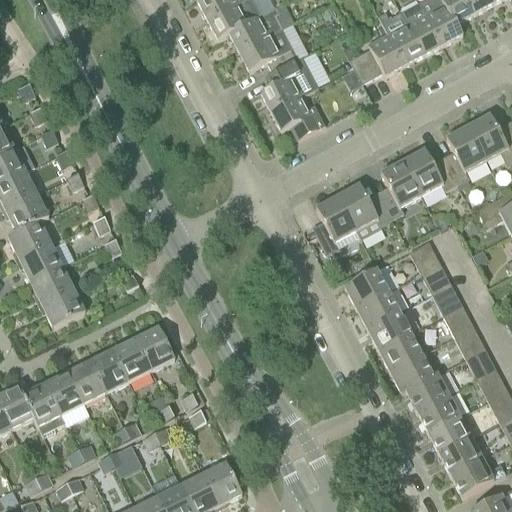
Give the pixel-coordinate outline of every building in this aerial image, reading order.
[(209,0),(196,7),(206,26),(249,3),(247,0),(209,0)] [(254,0),(249,3),(206,26),(216,45),(274,14),(266,0),(254,0)] [(428,2),(418,7),(424,19),(441,51),(460,41),(454,30),(437,0),(435,0),(434,4),(428,2)] [(462,0),(437,0),(454,30),(455,29),(457,28),(473,20),(462,0)] [(486,0),(462,0),(473,20),(491,10),(486,0)] [(486,0),(492,10),(509,0),(486,0)] [(418,7),(399,18),(422,62),(441,51),(424,19),(418,7)] [(330,11),(320,17),(324,25),(335,19),(330,11)] [(228,40),(237,58),(280,35),(273,22),(278,20),(275,14),(274,14),(216,45),(217,46),(228,40)] [(384,19),(377,23),(386,39),(403,72),(422,62),(399,18),(387,24),(384,19)] [(280,35),(237,58),(248,77),(265,68),(271,79),(300,63),(307,60),(291,29),(280,35)] [(369,54),(358,60),(371,84),(382,78),(384,82),(403,72),(386,39),(366,50),(369,54)] [(345,53),(344,58),(348,65),(358,60),(352,49),(345,53)] [(371,84),(358,60),(348,65),(351,72),(361,90),(371,84)] [(276,89),(259,98),(269,118),(302,101),(316,94),(306,75),(302,74),(300,70),(302,67),(300,63),(271,79),(276,89)] [(28,91),(17,97),(22,108),(34,102),(28,91)] [(302,101),(269,118),(280,138),(290,133),(297,146),(324,132),(313,111),(308,114),(302,101)] [(40,114),(28,120),(34,130),(34,131),(45,126),(45,125),(44,122),(40,114)] [(476,125),(465,131),(485,167),(499,160),(506,173),(511,169),(511,132),(499,140),(488,121),(477,127),(476,125)] [(455,163),(444,169),(456,191),(468,184),(464,178),(485,167),(465,131),(454,137),(455,138),(445,144),(455,163)] [(0,161),(13,155),(2,132),(0,132),(0,161)] [(51,136),(40,142),(45,154),(57,148),(51,136)] [(13,155),(0,161),(0,190),(25,178),(13,155)] [(411,160),(400,166),(420,202),(441,191),(444,197),(456,191),(444,169),(433,175),(423,156),(412,162),(411,160)] [(66,157),(62,159),(54,163),(60,174),(71,169),(66,157)] [(390,198),(379,204),(390,225),(402,219),(399,213),(420,202),(400,166),(389,172),(390,173),(379,179),(390,198)] [(0,190),(0,207),(5,216),(36,201),(25,178),(0,190)] [(83,192),(77,180),(66,186),(72,197),(83,192)] [(346,195),(335,201),(355,237),(375,226),(379,231),(390,225),(379,204),(368,210),(358,190),(347,197),(346,195)] [(502,226),(509,240),(511,238),(511,208),(507,199),(476,216),(486,235),(502,226)] [(5,216),(16,238),(16,239),(39,228),(48,224),(36,201),(5,216)] [(92,201),(80,207),(81,207),(86,218),(98,213),(93,203),(92,201)] [(355,237),(335,201),(324,207),(325,208),(314,214),(324,233),(314,239),(325,260),(337,254),(334,248),(355,237)] [(103,223),(91,229),(92,230),(97,241),(109,235),(104,226),(103,224),(103,223)] [(6,243),(18,266),(50,250),(39,228),(16,239),(16,238),(6,243)] [(120,258),(114,247),(103,252),(109,264),(120,258)] [(408,258),(419,280),(439,269),(427,248),(408,258)] [(18,266),(29,289),(61,273),(50,250),(18,266)] [(419,280),(430,301),(450,291),(439,269),(419,280)] [(361,283),(343,292),(355,314),(386,297),(397,292),(386,270),(375,276),(361,283)] [(29,289),(41,312),(73,296),(61,273),(29,289)] [(137,293),(132,281),(120,287),(126,298),(137,293)] [(430,301),(442,322),(461,312),(450,291),(430,301)] [(73,296),(41,312),(52,334),(84,318),(73,296)] [(355,314),(366,335),(397,319),(386,297),(355,314)] [(442,322),(453,343),(472,333),(461,312),(442,322)] [(366,335),(377,357),(409,340),(397,319),(366,335)] [(158,333),(135,345),(150,376),(174,365),(158,333)] [(453,343),(464,365),(484,355),(472,333),(453,343)] [(377,357),(388,378),(420,361),(425,358),(426,353),(418,339),(412,338),(409,340),(377,357)] [(135,345),(112,356),(128,388),(150,376),(135,345)] [(464,365),(476,386),(495,376),(484,355),(464,365)] [(112,356),(89,367),(105,399),(128,388),(112,356)] [(388,378),(399,399),(436,380),(435,379),(431,381),(420,361),(388,378)] [(89,367),(67,378),(82,410),(105,399),(89,367)] [(476,386),(487,407),(506,397),(495,376),(476,386)] [(67,378),(44,390),(60,421),(82,410),(67,378)] [(404,398),(415,418),(447,401),(436,380),(399,399),(400,400),(404,398)] [(21,401),(33,424),(32,424),(36,433),(41,441),(42,444),(54,437),(53,435),(53,434),(63,429),(60,421),(44,390),(21,401)] [(17,393),(0,401),(0,415),(10,435),(32,424),(33,424),(21,401),(17,393)] [(487,407),(498,428),(511,420),(511,408),(506,397),(487,407)] [(179,407),(184,418),(196,412),(190,401),(179,407)] [(415,418),(426,439),(458,422),(447,401),(415,418)] [(168,412),(156,418),(157,420),(161,429),(173,423),(169,414),(168,412)] [(0,415),(0,440),(10,435),(0,415)] [(197,418),(188,423),(193,433),(204,428),(204,427),(199,417),(198,418),(197,418)] [(511,420),(498,428),(509,449),(511,448),(511,420)] [(426,439),(438,461),(469,444),(458,422),(426,439)] [(134,429),(123,435),(128,445),(139,440),(134,429)] [(165,434),(153,440),(158,450),(170,444),(166,437),(165,435),(165,434)] [(123,435),(111,440),(117,451),(128,445),(123,435)] [(153,440),(142,445),(147,456),(158,450),(153,440)] [(438,461),(449,482),(481,465),(469,444),(438,461)] [(89,451),(77,457),(77,458),(78,458),(78,459),(82,468),(94,461),(89,451)] [(119,456),(108,462),(113,473),(125,467),(119,456)] [(77,457),(66,462),(66,463),(67,463),(72,473),(82,468),(78,459),(78,458),(77,458),(77,457)] [(108,462),(97,468),(102,479),(113,473),(108,462)] [(481,465),(449,482),(461,504),(504,480),(499,471),(487,477),(481,465)] [(225,469),(201,480),(217,511),(240,500),(225,469)] [(20,483),(20,484),(23,489),(24,489),(34,484),(29,474),(22,478),(21,482),(20,483)] [(46,478),(34,484),(40,496),(51,490),(49,484),(46,478)] [(201,480),(179,491),(189,511),(216,511),(217,511),(201,480)] [(23,489),(23,490),(29,501),(40,496),(34,484),(24,489),(23,489)] [(77,484),(65,490),(71,501),(82,495),(77,484)] [(65,490),(54,496),(60,506),(71,501),(65,490)] [(189,511),(179,491),(156,503),(160,511),(189,511)] [(479,511),(505,511),(500,501),(479,511)] [(160,511),(156,503),(137,511),(160,511)]
